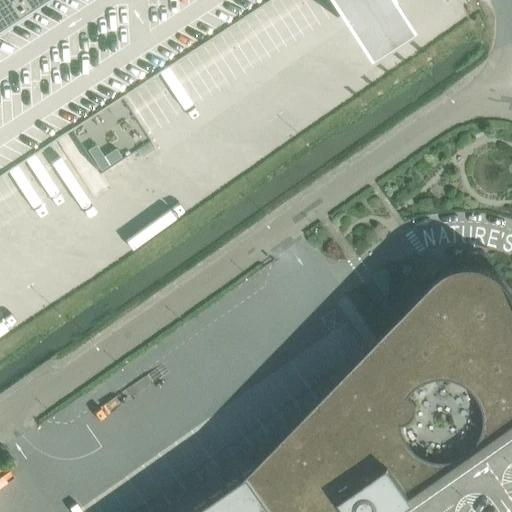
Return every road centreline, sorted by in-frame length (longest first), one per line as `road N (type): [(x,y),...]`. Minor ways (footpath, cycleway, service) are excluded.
road 1 (unclassified): [(0,427),(511,76)]
road 2 (unknown): [(0,305),(460,0)]
road 3 (unknown): [(511,237),(467,227),(401,231),(304,271)]
